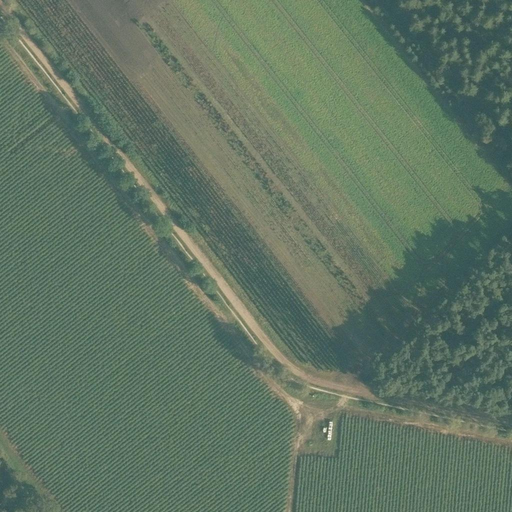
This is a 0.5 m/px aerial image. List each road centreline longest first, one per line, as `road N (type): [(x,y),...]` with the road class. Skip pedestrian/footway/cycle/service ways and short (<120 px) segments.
road 1 (track): [(511,423),(320,383),(286,366),(0,5)]
road 2 (track): [(381,0),(511,166)]
